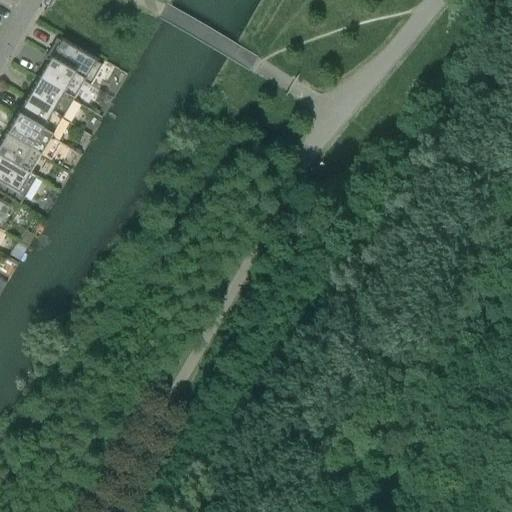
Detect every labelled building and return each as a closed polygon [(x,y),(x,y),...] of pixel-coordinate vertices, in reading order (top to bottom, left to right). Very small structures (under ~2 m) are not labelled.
[(44,60),(49,63),(49,62),(83,83),(83,84),(89,87),(101,67),(56,40),(44,60)] [(73,101),(83,84),(83,83),(49,62),(49,63),(38,81),(73,101)] [(73,101),(38,81),(27,99),(62,120),(73,101)] [(51,138),(62,120),(27,99),(16,118),(51,138)] [(40,157),(51,138),(16,118),(6,136),(40,157)] [(0,158),(29,175),(30,174),(40,157),(6,136),(0,145),(0,158)] [(36,178),(30,174),(29,175),(0,158),(0,194),(19,206),(36,178)] [(0,232),(3,234),(19,206),(0,194),(0,232)]
